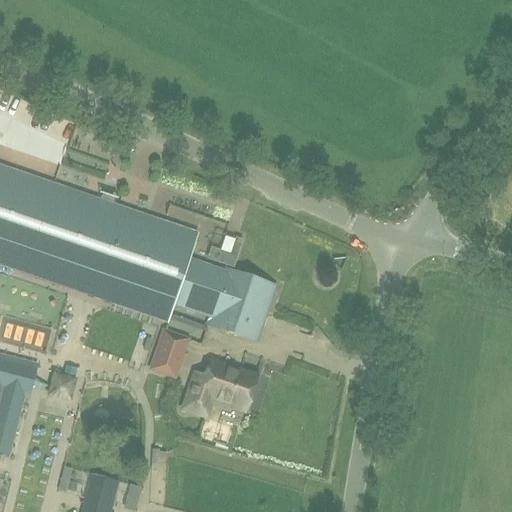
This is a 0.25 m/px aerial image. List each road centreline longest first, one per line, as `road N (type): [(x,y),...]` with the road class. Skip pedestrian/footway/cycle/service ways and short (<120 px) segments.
road 1 (unclassified): [(401,240),(0,58)]
road 2 (unclassified): [(353,511),(401,240)]
road 3 (unclassified): [(401,240),(511,105)]
